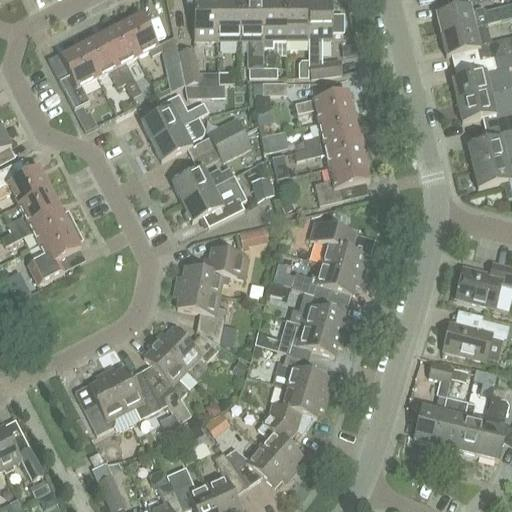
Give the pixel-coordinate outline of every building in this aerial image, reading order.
[(249,7),(239,7),(239,43),(262,43),(262,7),(260,7),(259,4),(249,4),(249,7)] [(308,43),(308,6),(285,7),(285,43),(305,43),(308,43)] [(308,43),(308,64),(308,66),(321,65),(320,43),(331,42),(331,35),(343,35),(343,18),(331,18),(331,6),(308,6),(308,43)] [(217,43),(217,7),(193,7),(194,43),(217,43)] [(239,7),(217,7),(217,43),(239,43),(239,7)] [(273,43),(285,43),(285,7),(262,7),(262,43),(262,52),(273,52),(273,43)] [(511,21),(511,7),(485,14),(482,11),(474,13),(474,17),(471,17),(469,9),(435,17),(440,38),(486,27),(511,21)] [(141,18),(120,28),(137,60),(150,53),(153,59),(161,55),(141,18)] [(479,64),(482,64),(511,56),(511,39),(490,45),(486,27),(440,38),(445,60),(476,52),(479,64)] [(120,28),(100,39),(125,86),(134,82),(125,65),(137,60),(120,28)] [(117,91),(125,86),(100,39),(80,49),(97,81),(108,75),(117,91)] [(97,81),(80,49),(59,60),(68,76),(57,82),(73,113),(90,105),(82,89),(97,81)] [(199,85),(192,52),(178,56),(185,88),(199,85)] [(511,56),(482,64),(484,75),(451,83),(456,104),(511,91),(507,72),(511,70),(511,56)] [(321,65),(308,66),(308,71),(309,71),(310,82),(341,77),(339,63),(321,65)] [(184,88),(180,64),(165,71),(170,95),(184,88)] [(308,66),(308,64),(301,64),(298,68),(298,82),(308,82),(308,71),(308,66)] [(263,82),(263,72),(249,72),(249,83),(263,82)] [(263,72),(263,82),(277,82),(277,72),(263,72)] [(234,75),(218,76),(218,87),(234,87),(234,75)] [(262,100),(286,100),(286,88),(262,88),(262,100)] [(511,90),(511,91),(456,104),(461,126),(495,118),(493,106),(511,101),(511,90)] [(319,125),(353,117),(348,94),(295,106),(298,116),(315,112),(319,125)] [(162,115),(141,125),(151,145),(195,122),(207,116),(203,108),(187,116),(179,99),(159,108),(162,115)] [(306,152),(358,140),(353,117),(319,125),(322,138),(304,143),(306,151),(306,152)] [(201,134),(195,122),(151,145),(160,165),(192,148),(190,145),(199,141),(201,134)] [(215,151),(243,136),(236,122),(207,137),(215,151)] [(472,171),(511,160),(511,126),(508,127),(511,138),(467,149),(472,171)] [(0,153),(10,149),(0,129),(0,153)] [(243,136),(215,151),(223,166),(251,151),(243,136)] [(260,142),(263,153),(281,148),(278,137),(260,142)] [(329,170),(364,162),(358,140),(306,152),(306,151),(294,154),(297,164),(326,157),(329,170)] [(511,160),(472,171),(477,192),(511,183),(511,160)] [(364,162),(329,170),(332,183),(315,187),(320,208),(343,203),(340,192),(369,185),(364,162)] [(0,201),(11,195),(17,207),(49,190),(39,170),(8,186),(1,173),(0,174),(0,201)] [(171,186),(181,206),(234,179),(230,171),(221,176),(218,172),(207,177),(203,170),(171,186)] [(270,178),(255,181),(258,197),(274,194),(270,178)] [(234,179),(181,206),(191,226),(202,220),(208,231),(244,212),(240,206),(247,203),(234,179)] [(8,228),(11,235),(59,210),(49,190),(17,207),(24,219),(8,228)] [(68,214),(63,217),(59,210),(11,235),(1,241),(6,250),(32,236),(38,247),(75,228),(68,214)] [(319,267),(362,279),(365,269),(359,267),(362,257),(350,253),(355,238),(322,229),(313,226),(309,243),(325,247),(319,267)] [(83,243),(75,228),(38,247),(45,260),(29,268),(39,288),(65,274),(59,264),(81,252),(78,246),(83,243)] [(230,280),(242,282),(247,258),(211,251),(209,262),(205,262),(203,273),(185,270),(183,281),(178,280),(176,290),(220,299),(222,288),(228,289),(230,280)] [(303,295),(326,302),(329,291),(350,297),(354,287),(359,289),(362,279),(319,267),(315,282),(294,276),(290,291),(303,295)] [(511,289),(511,271),(493,267),(490,279),(463,272),(455,302),(494,312),(500,287),(511,289)] [(217,310),(220,299),(176,290),(174,300),(179,301),(177,312),(199,316),(195,334),(199,337),(219,348),(220,348),(227,312),(217,310)] [(344,340),(347,331),(341,329),(344,318),(323,312),(326,302),(303,295),(297,314),(292,313),(288,324),(291,325),(302,328),(344,340)] [(505,346),(509,330),(482,323),(479,334),(449,326),(442,354),(484,364),(490,342),(505,346)] [(285,357),(308,363),(311,353),(333,360),(336,349),(341,350),(344,340),(302,328),(291,325),(288,324),(286,324),(277,355),(285,357)] [(199,337),(189,347),(173,331),(165,339),(161,335),(154,343),(186,373),(200,358),(206,364),(220,349),(219,348),(199,337)] [(281,343),(257,336),(254,347),(277,354),(281,343)] [(189,392),(178,382),(186,373),(154,343),(147,350),(151,354),(143,362),(174,392),(161,401),(180,427),(192,419),(180,402),(189,392)] [(284,389),(326,402),(329,392),(324,390),(326,380),(305,373),(308,363),(285,357),(283,367),(290,369),(284,389)] [(453,371),(433,367),(429,382),(449,387),(450,383),(452,373),(453,371)] [(104,375),(125,415),(135,410),(140,421),(160,411),(146,384),(136,390),(126,370),(116,375),(113,370),(104,375)] [(452,373),(450,383),(465,386),(467,376),(452,373)] [(475,373),(472,384),(482,386),(479,398),(490,401),(496,378),(475,373)] [(113,421),(125,415),(104,375),(95,380),(98,385),(88,389),(97,406),(83,413),(96,438),(113,429),(115,425),(113,421)] [(323,412),(326,402),(284,389),(279,407),(275,406),(271,418),(304,437),(315,420),(318,410),(323,412)] [(413,444),(434,449),(446,401),(438,399),(434,413),(421,410),(413,444)] [(467,406),(459,404),(446,401),(434,449),(437,450),(436,454),(447,456),(448,453),(455,454),(467,406)] [(498,465),(506,431),(503,430),(508,409),(505,404),(490,401),(484,425),(476,459),(498,465)] [(206,409),(214,423),(225,417),(216,403),(206,409)] [(455,454),(476,459),(484,425),(471,422),(475,408),(467,406),(455,454)] [(265,441),(258,448),(291,477),(298,470),(295,467),(302,459),(292,450),(304,437),(271,418),(269,417),(260,426),(262,428),(257,433),(265,441)] [(209,428),(213,437),(233,428),(229,418),(209,428)] [(12,468),(21,463),(32,484),(43,479),(24,442),(13,448),(3,428),(0,429),(0,467),(3,473),(5,476),(13,472),(12,468)] [(249,451),(249,436),(229,436),(229,435),(222,435),(222,451),(249,451)] [(285,485),(291,477),(258,448),(245,463),(235,453),(226,459),(248,490),(262,480),(273,490),(281,482),(285,485)] [(94,469),(103,465),(98,455),(89,460),(94,469)] [(206,487),(216,511),(240,511),(235,499),(248,490),(226,459),(225,460),(223,457),(214,463),(218,472),(222,480),(206,487)] [(126,511),(107,468),(93,475),(109,511),(126,511)] [(176,491),(195,483),(189,468),(170,476),(176,491)] [(164,506),(149,511),(181,511),(173,493),(169,485),(157,490),(164,506)] [(173,493),(181,511),(188,511),(193,510),(193,511),(216,511),(206,487),(195,492),(192,485),(173,493)] [(62,511),(61,496),(47,497),(48,511),(62,511)]
